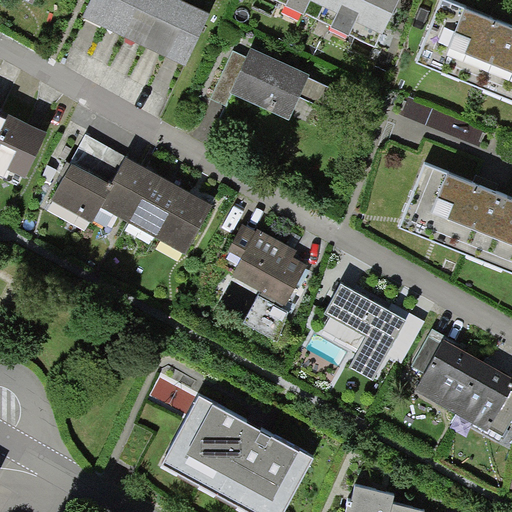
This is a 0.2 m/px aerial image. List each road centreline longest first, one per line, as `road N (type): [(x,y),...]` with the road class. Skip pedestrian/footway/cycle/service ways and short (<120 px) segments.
road 1 (residential): [(0,40),(511,319)]
road 2 (residential): [(146,511),(0,429)]
